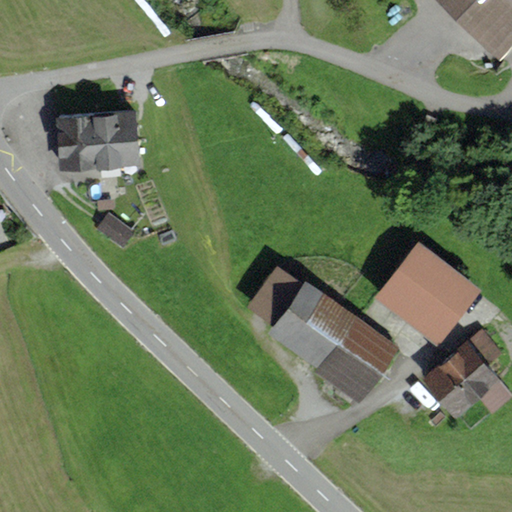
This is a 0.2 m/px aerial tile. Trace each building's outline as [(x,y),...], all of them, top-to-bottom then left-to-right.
[(511,55),(511,0),(450,0),(510,58),(511,55)] [(137,106),(56,112),(60,165),(140,159),(137,106)] [(115,199),(98,199),(98,210),(115,209),(115,199)] [(134,230),(109,212),(97,228),(123,246),(134,230)] [(484,293),(420,246),(383,296),(447,343),(484,293)] [(398,350),(303,282),(268,332),(362,399),(398,350)] [(511,369),(475,336),(430,383),(466,417),(511,369)]
